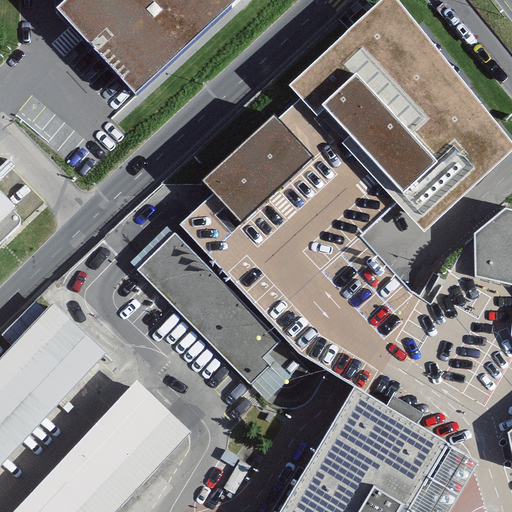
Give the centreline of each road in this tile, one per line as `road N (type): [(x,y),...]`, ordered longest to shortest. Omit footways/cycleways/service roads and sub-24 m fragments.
road 1 (residential): [(0,314),(327,0)]
road 2 (residential): [(511,169),(416,259),(240,511)]
